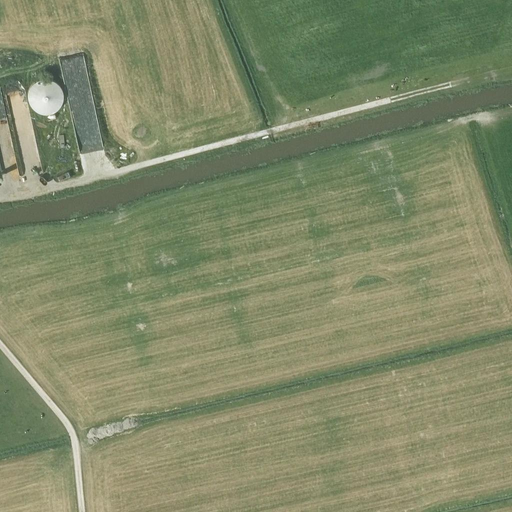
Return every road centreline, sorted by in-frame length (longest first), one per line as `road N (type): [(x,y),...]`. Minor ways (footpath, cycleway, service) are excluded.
road 1 (track): [(458,80),(78,181),(0,194)]
road 2 (track): [(82,511),(72,433),(0,344)]
